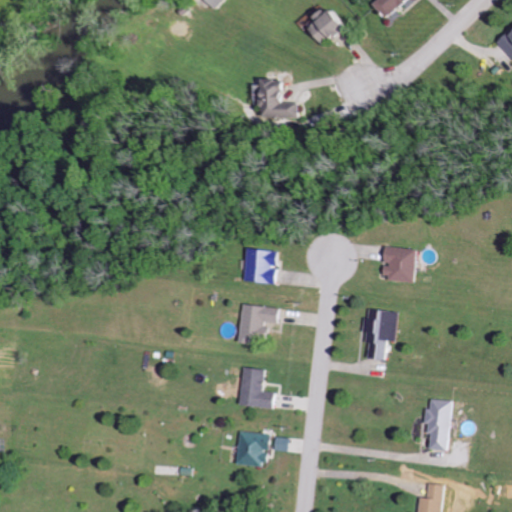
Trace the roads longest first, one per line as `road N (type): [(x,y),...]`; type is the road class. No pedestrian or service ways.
road 1 (residential): [(306,511),(332,262)]
road 2 (residential): [(487,0),(419,64),(367,91)]
